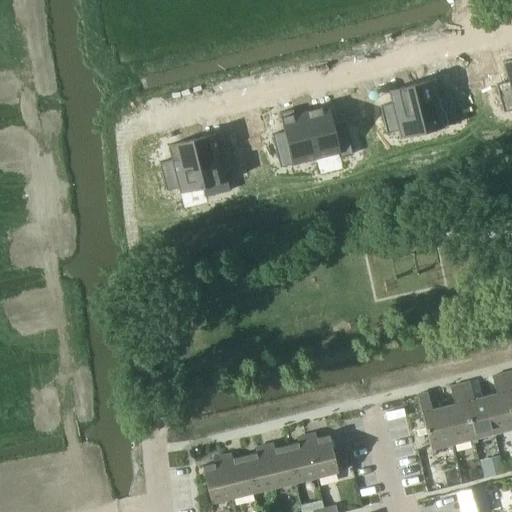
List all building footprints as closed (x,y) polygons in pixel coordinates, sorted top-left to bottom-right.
[(508,82),(496,84),(503,111),(511,109),(511,60),(503,63),(508,82)] [(436,79),(413,85),(424,132),(448,126),(447,121),(458,118),(451,91),(440,94),(436,79)] [(393,104),(381,106),(388,133),(399,131),(401,138),(424,132),(413,85),(389,91),(393,104)] [(330,106),(306,112),(318,159),(353,150),(346,122),(335,125),(330,106)] [(287,133),(275,136),(282,163),(293,160),(295,165),(318,159),(306,112),(296,115),(295,110),(282,113),(287,133)] [(219,134),(194,140),(206,187),(231,181),(229,174),(240,171),(233,144),(222,147),(219,134)] [(175,161),(164,164),(171,191),(182,188),(184,193),(206,187),(194,140),(172,146),(175,161)] [(511,375),(511,371),(501,373),(511,419),(511,375)] [(511,433),(511,432),(511,419),(501,373),(491,376),(495,393),(484,396),(493,433),(511,428),(511,433)] [(469,381),(459,384),(473,442),(476,441),(475,437),(493,433),(484,396),(473,399),(469,381)] [(470,443),(473,442),(459,384),(449,386),(453,404),(442,406),(451,443),(469,439),(470,443)] [(434,448),(451,443),(442,406),(431,409),(427,392),(417,394),(431,453),(435,452),(434,448)] [(315,432),(305,434),(316,477),(337,471),(328,434),(316,437),(315,432)] [(296,437),(297,442),(285,445),(295,482),(316,477),(305,434),(296,437)] [(273,443),(263,445),(274,487),(295,482),(285,445),(274,447),(273,443)] [(254,447),(255,452),(243,455),(253,492),(274,487),(263,445),(254,447)] [(346,451),(339,453),(341,465),(349,464),(346,451)] [(231,453),(221,455),(232,497),(253,492),(243,455),(232,458),(231,453)] [(210,503),(232,497),(221,455),(212,457),(213,462),(201,465),(210,503)] [(499,455),(479,460),(484,478),(503,473),(499,455)] [(486,498),(483,486),(456,493),(459,505),(486,498)] [(459,505),(460,511),(483,511),(489,511),(486,498),(459,505)] [(321,500),(300,505),(302,511),(324,511),(323,507),(322,507),(321,500)]
